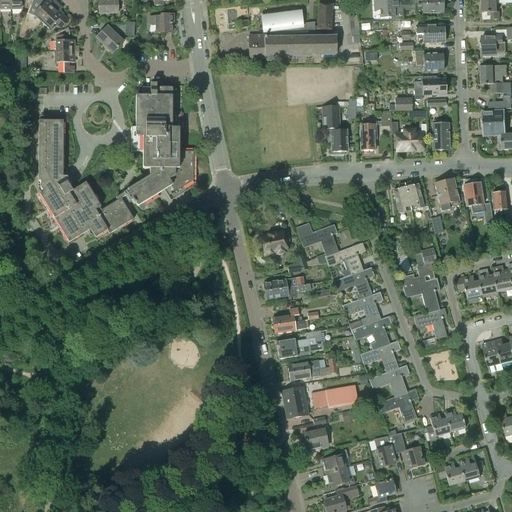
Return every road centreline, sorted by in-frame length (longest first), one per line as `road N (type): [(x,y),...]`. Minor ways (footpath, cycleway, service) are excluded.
road 1 (tertiary): [(296,511),(226,191)]
road 2 (residential): [(481,400),(436,393),(418,373),(379,254),(369,170)]
road 3 (residential): [(0,321),(226,191)]
road 4 (residential): [(458,0),(462,167)]
road 5 (residential): [(226,191),(369,170)]
road 6 (tertiary): [(226,191),(200,66)]
